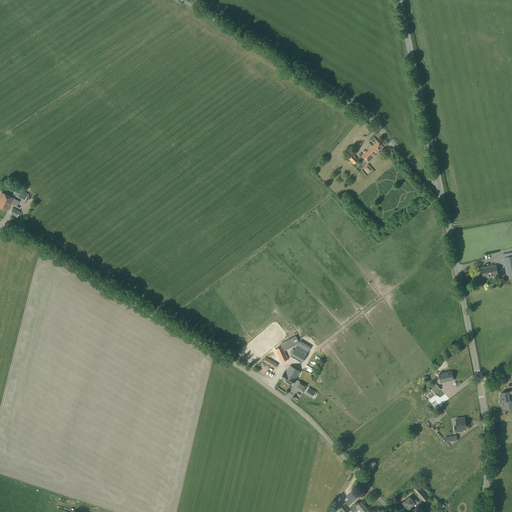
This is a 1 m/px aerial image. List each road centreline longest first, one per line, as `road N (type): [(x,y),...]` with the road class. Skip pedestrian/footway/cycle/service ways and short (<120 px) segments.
road 1 (unclassified): [(390,511),(287,401),(0,225)]
road 2 (unclassified): [(441,193),(386,131),(180,0)]
road 3 (secondary): [(441,193),(398,0)]
road 4 (secondary): [(479,387),(441,193)]
road 5 (secondary): [(483,511),(488,446),(479,387)]
